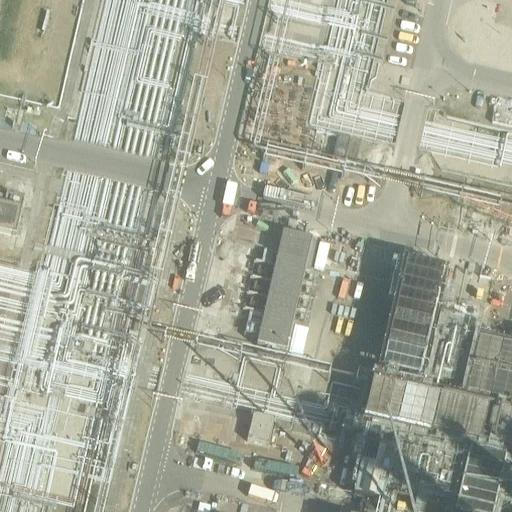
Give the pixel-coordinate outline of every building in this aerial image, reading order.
[(0,234),(15,238),(21,211),(20,211),(23,198),(0,191),(0,234)] [(316,245),(311,244),(281,236),(255,349),(290,357),(297,327),(292,326),(304,275),(310,275),(316,245)] [(511,359),(446,321),(443,397),(440,397),(441,377),(430,377),(435,270),(396,268),(391,389),(381,388),(377,394),(396,405),(394,405),(392,432),(438,435),(452,412),(488,433),(487,451),(495,437),(511,438),(511,359)] [(273,424),(252,419),(246,443),(267,448),(273,424)] [(356,499),(382,503),(390,450),(364,446),(356,499)] [(456,511),(492,511),(499,481),(492,479),(490,494),(462,488),(456,511)]
